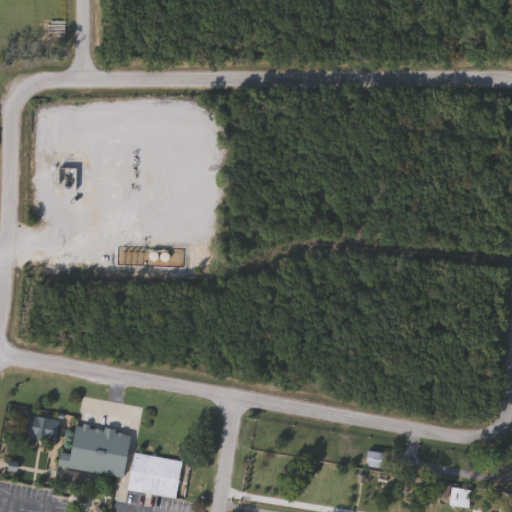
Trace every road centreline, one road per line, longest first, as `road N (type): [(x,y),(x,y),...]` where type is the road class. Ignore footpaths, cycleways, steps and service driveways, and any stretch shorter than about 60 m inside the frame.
road 1 (residential): [(473,438),(0,357)]
road 2 (residential): [(86,70),(511,69)]
road 3 (residential): [(0,319),(14,196),(11,83),(19,71),(86,70)]
